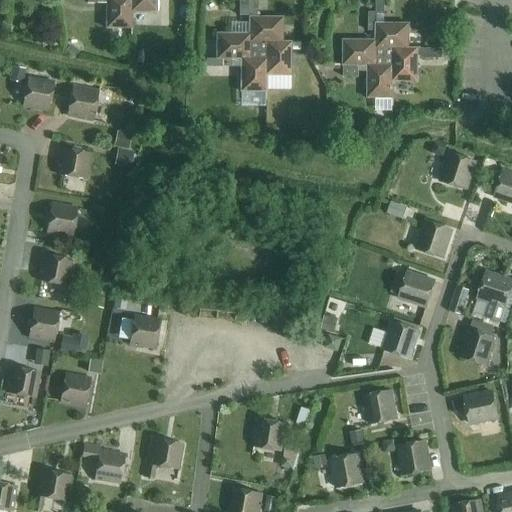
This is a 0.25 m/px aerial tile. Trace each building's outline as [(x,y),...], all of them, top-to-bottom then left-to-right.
[(105,0),(106,29),(130,29),(130,13),(130,0),(105,0)] [(130,0),(130,13),(154,13),(154,0),(130,0)] [(257,0),(239,0),(239,8),(247,8),(257,8),(257,0)] [(375,15),(384,15),(384,6),(383,1),(375,1),(375,15)] [(247,19),(247,35),(248,35),(248,51),(257,51),(257,43),(280,43),(280,19),(247,19)] [(375,33),(375,42),(375,57),(384,57),(384,50),(408,50),(408,49),(408,25),(375,25),(375,23),(368,23),(368,32),(375,33)] [(230,61),(240,61),(240,60),(257,61),(257,51),(248,51),(248,35),(247,35),(215,35),(215,61),(221,61),(221,68),(230,68),(230,61)] [(358,67),(367,67),(384,67),(384,57),(375,57),(375,42),(343,41),(343,67),(358,67)] [(50,42),(49,50),(59,51),(60,43),(50,42)] [(257,43),(257,51),(264,51),(264,76),(265,76),(289,76),(289,43),(280,43),(257,43)] [(70,44),(65,51),(74,58),(79,51),(70,44)] [(384,50),(384,57),(392,58),(392,83),(417,83),(417,56),(422,57),(422,58),(426,58),(435,58),(446,58),(446,49),(426,49),(417,50),(408,49),(408,50),(384,50)] [(240,60),(240,61),(240,93),(265,93),(265,76),(264,76),(264,51),(257,51),(257,61),(240,60)] [(367,67),(367,99),(392,99),(392,83),(392,58),(384,57),(384,67),(367,67)] [(12,67),(9,81),(22,83),(25,69),(12,67)] [(343,67),(343,77),(358,78),(358,67),(343,67)] [(22,108),(47,113),(53,83),(27,79),(22,108)] [(66,117),(92,122),(97,93),(72,87),(66,117)] [(113,147),(128,150),(130,135),(116,133),(113,147)] [(373,138),(357,138),(357,152),(373,152),(373,138)] [(435,143),(432,153),(438,156),(445,153),(447,147),(435,143)] [(56,175),(85,181),(90,154),(60,149),(56,175)] [(118,150),(115,166),(130,169),(133,153),(128,152),(118,150)] [(441,182),(466,190),(475,163),(450,155),(441,182)] [(495,198),(511,203),(511,175),(503,172),(495,198)] [(392,202),(388,213),(403,218),(406,206),(392,202)] [(46,235),(71,239),(76,209),(51,205),(46,235)] [(417,250),(442,258),(451,231),(426,223),(417,250)] [(104,256),(116,258),(118,246),(106,244),(104,256)] [(37,281),(67,287),(71,261),(42,256),(37,281)] [(105,271),(116,273),(118,262),(107,260),(105,271)] [(398,299),(426,307),(434,282),(407,273),(398,299)] [(511,281),(486,273),(478,299),(490,303),(485,318),(500,323),(511,285),(511,281)] [(115,297),(113,308),(125,310),(127,299),(115,297)] [(454,300),(450,312),(462,316),(466,304),(454,300)] [(28,339),(53,343),(58,313),(33,309),(28,339)] [(128,345),(154,350),(159,321),(133,316),(128,345)] [(324,316),(321,329),(334,332),(338,320),(324,316)] [(373,329),(368,345),(384,350),(409,358),(418,331),(393,323),(389,334),(373,329)] [(460,358),(486,366),(495,338),(470,330),(460,358)] [(63,335),(60,350),(85,354),(88,336),(73,334),(73,337),(63,335)] [(330,335),(326,348),(338,351),(342,339),(330,335)] [(36,348),(34,361),(47,363),(49,351),(36,348)] [(91,359),(88,373),(99,375),(101,361),(91,359)] [(6,394),(35,399),(40,373),(10,368),(6,394)] [(59,404),(84,408),(90,379),(64,375),(59,404)] [(364,396),(369,425),(396,419),(390,391),(364,396)] [(467,411),(470,425),(498,419),(492,393),(464,399),(467,411)] [(464,399),(453,401),(456,414),(467,411),(464,399)] [(254,446),(282,451),(287,425),(258,421),(254,446)] [(363,432),(351,434),(353,448),(365,446),(363,432)] [(153,439),(148,465),(178,470),(182,444),(153,439)] [(382,443),(384,453),(394,452),(393,441),(382,443)] [(398,447),(404,475),(430,470),(424,442),(398,447)] [(81,458),(97,461),(98,450),(100,451),(100,448),(83,446),(81,458)] [(97,461),(94,480),(119,484),(124,455),(100,451),(98,450),(97,461)] [(326,454),(314,456),(316,466),(328,464),(326,454)] [(331,460),(336,488),(362,483),(357,455),(331,460)] [(281,467),(293,469),(294,458),(283,456),(281,467)] [(155,466),(148,465),(149,462),(145,461),(142,477),(153,479),(155,466)] [(37,493),(36,497),(66,502),(70,476),(41,471),(37,493)] [(0,510),(11,511),(16,486),(0,483),(0,510)] [(128,492),(128,493),(128,494),(129,495),(129,496),(130,497),(131,498),(132,498),(133,498),(133,499),(134,499),(135,498),(136,498),(137,498),(137,497),(138,497),(138,496),(139,496),(139,495),(139,494),(139,493),(140,493),(139,492),(139,491),(139,490),(138,490),(138,489),(137,489),(137,488),(136,488),(135,488),(135,487),(134,487),(133,487),(132,488),(131,488),(130,489),(129,490),(129,491),(128,491),(128,492)] [(229,511),(259,511),(262,493),(233,489),(229,511)] [(36,497),(37,493),(33,492),(30,511),(33,511),(39,511),(42,498),(36,497)] [(511,511),(511,494),(498,497),(500,511),(511,511)] [(71,511),(82,511),(85,497),(73,496),(71,511)] [(264,511),(273,511),(276,498),(267,496),(264,511)] [(453,506),(453,511),(481,511),(479,501),(453,506)]
